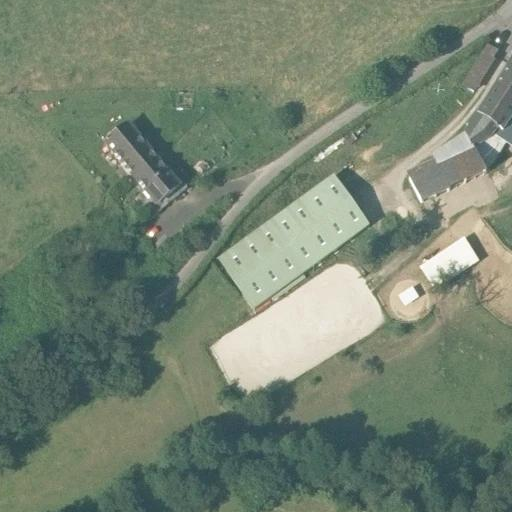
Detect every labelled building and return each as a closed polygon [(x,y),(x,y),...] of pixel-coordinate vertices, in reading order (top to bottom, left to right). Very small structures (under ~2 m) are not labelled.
[(511,55),(465,135),(485,176),(508,138),(511,140),(511,55)] [(122,169),(145,150),(129,132),(107,150),(122,169)] [(435,169),(409,183),(421,207),(485,176),(465,135),(429,155),(435,169)] [(179,192),(145,150),(122,169),(157,210),(179,192)] [(307,282),(271,229),(218,266),(254,318),(307,282)]
